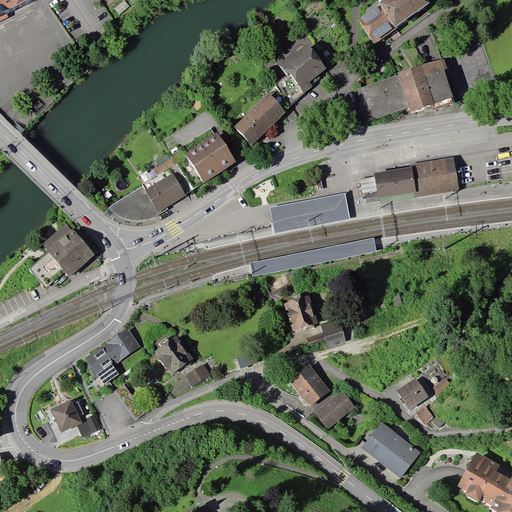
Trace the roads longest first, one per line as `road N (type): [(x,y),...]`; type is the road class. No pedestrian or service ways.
road 1 (residential): [(237,377),(309,357),(431,433),(511,430)]
road 2 (tertiary): [(386,511),(293,439),(239,412),(211,410),(146,434)]
road 3 (residential): [(460,0),(296,128),(295,157)]
road 4 (tertiary): [(24,443),(15,425),(20,391),(112,321),(126,280),(121,260)]
road 5 (unclassified): [(237,377),(427,511)]
road 6 (tertiary): [(511,118),(295,157)]
road 7 (tertiary): [(295,157),(154,239),(118,250)]
road 8 (tertiary): [(118,250),(0,130)]
road 9 (residential): [(121,260),(0,324)]
road 10 (tertiary): [(146,434),(72,460),(43,457),(24,443)]
